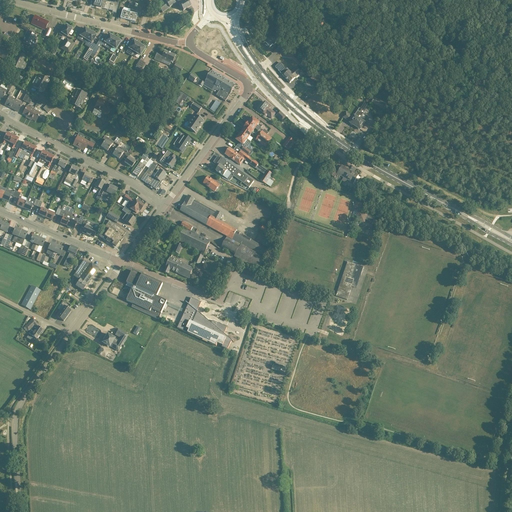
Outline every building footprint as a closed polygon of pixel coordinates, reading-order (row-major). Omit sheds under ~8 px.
[(96,7),(103,9),(105,0),(103,0),(91,0),(90,6),(93,7),(93,6),(96,7)] [(105,0),(103,9),(108,10),(113,11),(112,12),(116,13),(119,2),(115,2),(114,3),(110,2),(105,0)] [(175,4),(172,0),(166,0),(158,6),(162,13),(175,4)] [(179,4),(179,5),(183,11),(191,6),(187,0),(186,0),(176,0),(179,4)] [(120,19),(128,21),(130,13),(122,11),(120,19)] [(130,13),(128,21),(135,23),(137,15),(130,13)] [(45,30),(48,22),(35,16),(31,24),(45,30)] [(72,28),(67,25),(67,26),(66,26),(64,30),(62,29),(59,34),(62,37),(64,35),(67,37),(72,29),(71,29),(72,28)] [(85,28),(80,36),(84,38),(81,42),(84,43),(91,32),(88,31),(89,30),(86,28),(85,29),(85,28)] [(22,42),(33,47),(36,40),(34,39),(35,36),(27,32),(22,42)] [(93,33),(91,32),(84,43),(86,44),(88,41),(92,43),(96,36),(96,35),(93,33)] [(281,35),(278,32),(276,34),(275,33),(271,37),(270,37),(269,39),(266,36),(264,39),(267,41),(265,43),(266,43),(265,43),(265,44),(267,46),(268,46),(268,45),(270,47),(272,45),(273,44),(274,45),(276,42),(275,41),(281,35)] [(109,35),(104,42),(108,45),(106,48),(108,49),(115,38),(113,37),(113,36),(110,35),(109,35)] [(117,40),(115,38),(108,49),(110,51),(112,47),(116,50),(121,42),(120,42),(120,41),(117,39),(117,40)] [(67,39),(61,48),(65,51),(71,41),(67,39)] [(69,53),(75,44),(71,41),(65,51),(69,53)] [(131,53),(133,54),(139,45),(137,43),(134,41),(134,42),(133,41),(129,49),(132,51),(131,53)] [(139,45),(133,54),(132,56),(135,57),(137,54),(140,56),(145,48),(144,48),(145,47),(142,46),(141,46),(139,45)] [(0,46),(0,57),(5,60),(10,51),(4,48),(4,49),(0,46)] [(95,47),(93,50),(90,56),(93,59),(99,50),(95,47)] [(89,48),(83,59),(87,61),(90,56),(93,50),(89,48)] [(157,53),(154,59),(169,66),(171,62),(174,55),(164,51),(163,55),(157,53)] [(11,66),(19,70),(26,57),(18,53),(11,66)] [(143,62),(140,60),(136,66),(135,69),(137,71),(139,68),(143,62)] [(283,76),(290,83),(301,73),(296,68),(291,72),(289,71),(288,72),(280,63),(275,67),(283,76)] [(172,69),(179,73),(182,68),(183,69),(183,68),(175,64),(172,69)] [(53,81),(56,74),(49,70),(48,73),(52,75),(50,80),(53,81)] [(207,78),(204,83),(203,85),(213,92),(215,89),(219,91),(216,96),(220,98),(226,102),(230,95),(235,86),(216,75),(211,72),(209,75),(208,74),(206,77),(207,78)] [(192,75),(189,79),(194,83),(199,86),(200,85),(202,86),(204,83),(192,74),(191,74),(192,75)] [(49,81),(39,75),(32,87),(43,92),(49,81)] [(16,87),(13,85),(10,90),(8,94),(11,96),(16,87)] [(78,89),(77,91),(75,94),(74,94),(70,102),(75,105),(74,106),(83,110),(84,110),(79,108),(82,103),(85,104),(88,98),(85,97),(86,95),(81,92),(82,90),(78,89)] [(179,91),(173,101),(178,104),(181,98),(186,101),(188,97),(179,91)] [(16,100),(9,97),(5,105),(12,109),(16,100)] [(384,110),(387,104),(375,97),(372,102),(384,110)] [(99,99),(94,110),(102,114),(101,116),(106,119),(113,106),(99,99)] [(16,100),(12,109),(18,112),(22,104),(16,100)] [(210,110),(216,113),(222,104),(216,100),(210,110)] [(269,117),(271,119),(276,113),(273,111),(273,112),(269,109),(271,107),(265,102),(264,102),(259,109),(258,110),(259,110),(265,115),(266,114),(270,116),(269,117)] [(199,112),(202,108),(194,103),(191,107),(199,112)] [(123,115),(128,106),(126,104),(120,113),(123,115)] [(23,114),(29,118),(30,116),(34,110),(35,108),(32,106),(31,107),(30,108),(27,106),(23,114)] [(353,125),(355,126),(366,109),(365,112),(362,110),(360,112),(358,111),(355,116),(350,123),(350,124),(352,125),(353,125)] [(360,130),(366,122),(365,122),(369,117),(365,114),(365,113),(366,113),(368,110),(366,109),(355,126),(357,128),(357,129),(359,130),(360,130)] [(34,110),(30,116),(29,118),(36,122),(40,113),(34,110)] [(280,112),(277,115),(282,121),(285,117),(280,112)] [(343,117),(345,118),(343,121),(347,123),(352,115),(346,112),(343,117)] [(188,128),(196,133),(204,121),(196,115),(188,128)] [(248,123),(256,129),(259,131),(259,130),(260,130),(261,128),(258,126),(260,123),(252,118),(248,123)] [(253,132),(254,131),(256,129),(248,123),(247,124),(245,125),(246,126),(244,128),(245,128),(244,129),(251,135),(251,134),(254,136),(256,134),(253,132)] [(240,135),(247,140),(251,135),(244,129),(240,135)] [(253,138),(256,140),(266,147),(272,139),(263,132),(262,132),(260,130),(259,130),(259,131),(256,134),(254,136),(253,138)] [(9,143),(12,138),(13,136),(7,133),(1,144),(4,145),(6,141),(9,143)] [(176,148),(183,152),(191,140),(184,135),(184,136),(182,134),(179,139),(181,140),(176,148)] [(163,135),(156,145),(162,149),(168,139),(163,135)] [(247,140),(240,135),(236,140),(243,145),(243,146),(244,147),(241,150),(248,155),(251,152),(246,148),(247,147),(248,148),(248,147),(251,143),(250,142),(250,143),(247,140)] [(11,148),(13,149),(19,139),(13,136),(12,138),(9,143),(12,145),(11,148)] [(112,145),(114,142),(105,136),(103,139),(105,140),(101,147),(107,151),(112,145)] [(88,149),(90,144),(93,146),(95,143),(91,141),(89,143),(77,137),(73,145),(80,149),(81,147),(84,149),(85,148),(88,149)] [(289,137),(282,146),(288,150),(294,141),(289,137)] [(25,156),(31,145),(25,142),(21,150),(17,149),(15,153),(13,156),(16,158),(17,158),(19,153),(25,156)] [(36,148),(31,145),(25,156),(31,159),(36,148)] [(236,147),(233,151),(230,148),(225,154),(231,158),(240,165),(244,160),(255,169),(258,165),(241,151),(236,147)] [(120,150),(117,148),(112,155),(119,159),(123,153),(125,154),(127,151),(122,148),(120,150)] [(43,151),(37,162),(43,165),(45,161),(49,154),(43,151)] [(131,168),(133,166),(135,162),(129,157),(131,155),(127,152),(123,158),(126,160),(125,163),(131,168)] [(213,162),(218,156),(214,153),(209,159),(213,162)] [(49,154),(45,161),(48,163),(46,166),(49,168),(54,157),(49,154)] [(170,157),(165,164),(172,168),(174,165),(174,164),(176,161),(173,160),(175,157),(172,154),(169,157),(170,157)] [(217,164),(219,166),(219,167),(216,171),(223,176),(227,179),(231,174),(233,175),(233,176),(249,188),(254,181),(228,162),(227,163),(226,162),(227,162),(225,159),(222,158),(217,164)] [(53,168),(50,175),(49,177),(53,180),(55,177),(59,171),(61,167),(64,169),(67,164),(60,160),(57,165),(58,166),(56,169),(53,168)] [(138,177),(141,172),(147,164),(142,160),(132,173),(133,173),(133,172),(138,176),(137,177),(138,177)] [(160,185),(161,183),(160,182),(160,183),(159,182),(154,178),(152,176),(154,173),(153,172),(156,168),(155,167),(157,165),(153,162),(147,171),(141,180),(156,190),(159,187),(161,185),(160,185)] [(258,165),(255,169),(264,174),(267,170),(258,165)] [(74,187),(77,181),(74,180),(76,176),(79,170),(72,166),(69,173),(68,176),(66,180),(64,184),(73,188),(74,187)] [(339,178),(340,176),(344,178),(349,170),(342,166),(338,172),(335,170),(331,176),(335,178),(336,176),(339,178)] [(154,178),(159,182),(160,183),(160,182),(161,183),(163,181),(162,181),(161,180),(166,175),(159,170),(156,175),(154,173),(152,176),(154,178)] [(264,174),(260,181),(265,184),(272,174),(267,170),(264,174)] [(354,184),(359,175),(349,170),(344,178),(354,184)] [(86,185),(85,187),(88,189),(90,184),(91,184),(94,177),(85,173),(82,180),(87,182),(86,185)] [(204,183),(215,192),(220,185),(208,177),(204,183)] [(95,187),(93,190),(92,192),(96,194),(98,189),(101,190),(104,183),(99,180),(97,184),(95,183),(94,187),(95,187)] [(114,197),(115,194),(117,189),(110,186),(110,185),(107,192),(104,190),(102,195),(99,200),(101,201),(103,198),(106,199),(109,194),(114,197)] [(255,185),(251,191),(257,195),(261,189),(255,185)] [(3,197),(2,200),(8,202),(11,196),(4,193),(3,197)] [(134,201),(128,197),(128,196),(126,195),(123,199),(128,202),(124,207),(128,210),(129,209),(136,213),(139,210),(140,211),(143,206),(134,200),(134,201)] [(188,196),(186,201),(180,211),(227,237),(221,247),(235,254),(234,257),(258,270),(265,258),(269,251),(236,233),(237,231),(220,222),(223,215),(217,212),(216,212),(194,200),(195,199),(188,196)] [(26,202),(19,199),(17,206),(23,209),(26,202)] [(30,211),(31,209),(33,205),(26,202),(23,209),(30,211)] [(63,217),(60,224),(67,227),(68,224),(71,216),(72,214),(68,212),(67,215),(65,214),(67,208),(63,206),(59,216),(63,217)] [(45,218),(46,215),(48,211),(41,208),(38,215),(45,218)] [(55,214),(54,214),(55,211),(49,209),(48,211),(46,215),(45,218),(52,221),(55,214)] [(358,211),(355,220),(372,226),(375,217),(358,211)] [(135,220),(133,218),(130,216),(126,214),(125,216),(128,219),(125,222),(131,226),(135,220)] [(71,216),(67,227),(74,230),(76,223),(81,225),(84,218),(80,216),(79,220),(71,216)] [(90,225),(89,226),(86,225),(87,222),(84,221),(81,227),(84,228),(82,233),(94,238),(97,229),(94,228),(94,227),(94,226),(91,225),(90,225)] [(109,221),(103,230),(120,243),(121,242),(123,239),(120,237),(121,236),(122,235),(123,236),(126,233),(120,229),(109,221)] [(181,226),(183,227),(195,234),(198,230),(183,222),(181,226)] [(3,223),(0,231),(0,236),(1,237),(3,231),(7,232),(9,226),(3,223)] [(260,232),(266,235),(270,237),(272,232),(263,227),(260,232)] [(15,236),(13,241),(16,243),(21,231),(15,228),(12,235),(15,236)] [(184,229),(178,241),(205,253),(211,241),(184,229)] [(103,230),(101,232),(99,236),(106,241),(105,241),(109,244),(110,243),(113,246),(113,245),(115,247),(117,245),(119,246),(120,243),(103,230)] [(18,254),(21,255),(25,247),(22,246),(25,240),(27,233),(21,231),(16,243),(15,246),(20,248),(18,254)] [(259,235),(256,241),(269,247),(272,241),(259,235)] [(33,236),(30,242),(34,244),(31,250),(34,251),(39,238),(33,236)] [(39,238),(34,251),(36,252),(39,246),(42,247),(45,241),(39,238)] [(174,252),(180,254),(182,244),(177,242),(174,252)] [(49,257),(52,258),(57,246),(51,243),(48,250),(46,254),(50,255),(49,257)] [(365,260),(369,245),(359,243),(355,258),(365,260)] [(57,246),(52,258),(54,259),(57,253),(60,255),(63,248),(57,246)] [(71,246),(70,248),(68,252),(70,253),(64,266),(67,267),(73,255),(75,256),(78,249),(71,246)] [(194,263),(200,265),(203,256),(198,254),(194,263)] [(46,256),(42,255),(39,262),(43,263),(42,265),(48,267),(49,264),(43,262),(46,256)] [(170,258),(164,272),(168,274),(170,270),(189,279),(194,269),(170,258)] [(90,265),(84,260),(73,276),(78,279),(78,278),(80,280),(75,286),(83,291),(87,285),(87,284),(98,269),(91,263),(90,265)] [(361,275),(364,267),(348,262),(336,296),(347,300),(352,287),(354,288),(355,283),(353,283),(354,280),(356,280),(358,274),(361,275)] [(132,307),(159,320),(167,301),(157,297),(163,285),(147,277),(133,271),(127,283),(134,287),(133,288),(127,301),(133,304),(132,307)] [(31,285),(21,305),(31,310),(41,290),(31,285)] [(222,347),(228,350),(232,341),(233,342),(233,341),(224,334),(227,327),(213,321),(211,323),(197,311),(201,302),(191,298),(189,304),(188,304),(184,314),(177,328),(216,346),(218,344),(223,346),(222,347)] [(60,304),(64,307),(57,317),(63,322),(71,312),(68,310),(71,307),(63,301),(60,304)] [(37,329),(32,336),(36,339),(42,330),(38,327),(39,326),(39,325),(39,326),(33,320),(25,327),(28,330),(34,326),(37,329)] [(120,338),(118,341),(107,334),(107,335),(106,335),(105,336),(105,337),(102,343),(109,347),(110,346),(118,352),(128,335),(119,329),(115,335),(120,338)] [(102,355),(105,350),(100,347),(97,353),(102,355)]
